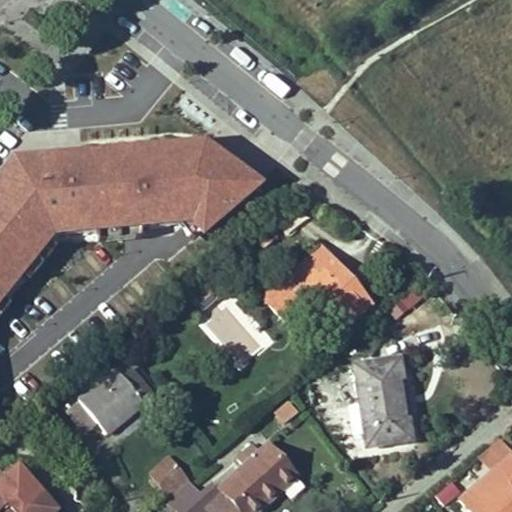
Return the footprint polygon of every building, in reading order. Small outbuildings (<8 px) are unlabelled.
[(0,298),(55,228),(180,217),(200,237),(265,180),(207,135),(82,147),(15,154),(0,172),(0,298)] [(277,239),(268,230),(276,222),(270,216),(243,238),(250,246),(256,240),(266,250),(277,239)] [(344,333),(348,330),(348,329),(367,313),(377,304),(322,240),(260,295),(290,329),(318,306),(329,319),(331,318),(344,333)] [(356,339),(375,322),(367,313),(348,329),(348,330),(356,339)] [(408,415),(403,377),(407,376),(404,353),(352,360),(365,449),(417,442),(413,414),(408,415)] [(127,360),(118,368),(146,400),(155,392),(127,360)] [(143,404),(116,372),(66,413),(85,435),(97,425),(106,435),(143,404)] [(282,425),(299,415),(289,398),(272,408),(282,425)] [(511,451),(500,437),(479,456),(490,469),(511,451)] [(277,487),(291,473),(268,449),(260,456),(252,447),(239,460),(246,468),(218,493),(211,487),(200,497),(188,484),(168,502),(175,511),(202,511),(205,510),(207,511),(259,511),(281,492),(277,487)] [(511,511),(511,450),(511,451),(490,469),(458,495),(471,511),(511,511)] [(58,511),(62,508),(20,461),(0,476),(0,511),(58,511)] [(185,481),(168,461),(155,473),(172,493),(185,481)] [(281,492),(297,479),(291,473),(277,487),(281,492)] [(175,511),(168,502),(160,509),(162,511),(175,511)]
